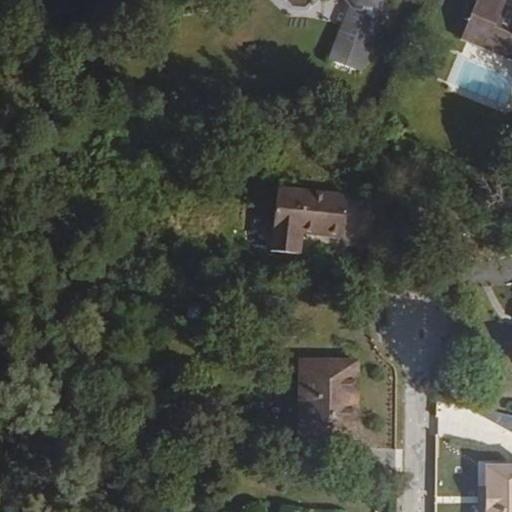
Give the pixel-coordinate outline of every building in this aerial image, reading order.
[(380,10),(381,0),(284,0),(290,7),(304,8),(313,0),(348,0),(353,6),(380,10)] [(474,0),(458,36),(511,60),(511,8),(502,4),(503,0),(474,0)] [(356,68),(384,8),(380,8),(380,10),(353,6),(351,5),(328,55),(356,68)] [(379,200),(347,196),(277,189),(271,251),(299,254),(301,231),(302,225),(317,227),(316,233),(344,236),(342,246),(374,250),(377,218),(379,200)] [(317,227),(302,225),(301,231),(316,233),(317,227)] [(357,361),(301,361),(300,438),(356,439),(357,361)] [(484,511),(511,511),(511,466),(484,466),(484,511)]
